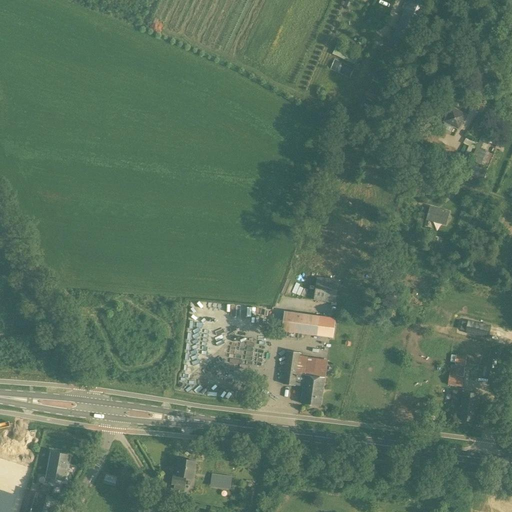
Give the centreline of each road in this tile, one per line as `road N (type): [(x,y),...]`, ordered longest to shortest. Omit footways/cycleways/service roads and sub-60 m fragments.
road 1 (primary): [(511,461),(104,409)]
road 2 (unclassified): [(104,409),(0,222)]
